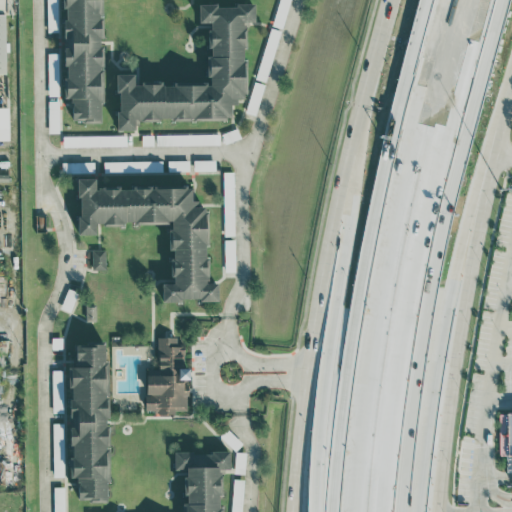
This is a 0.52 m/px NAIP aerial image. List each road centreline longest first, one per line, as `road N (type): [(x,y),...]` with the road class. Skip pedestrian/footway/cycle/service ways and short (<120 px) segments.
road 1 (motorway): [(376,511),(389,396),(490,0)]
road 2 (motorway): [(444,0),(368,329),(347,511)]
road 3 (primary): [(447,511),(482,186),(511,84)]
road 4 (primary): [(360,119),(322,295),(293,511)]
road 5 (motorway): [(360,119),(338,300),(326,511)]
road 6 (motorway): [(408,511),(482,186)]
road 7 (primary): [(397,0),(360,119)]
